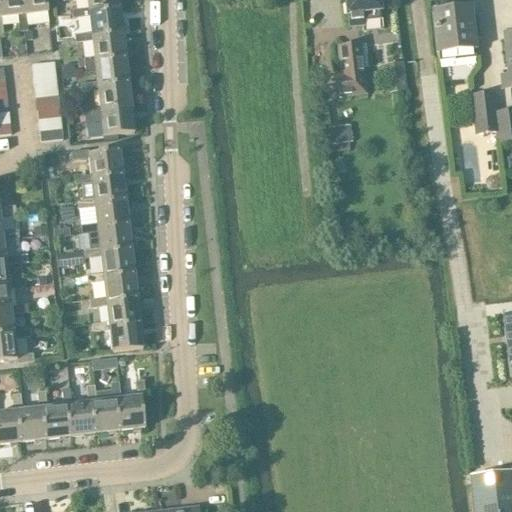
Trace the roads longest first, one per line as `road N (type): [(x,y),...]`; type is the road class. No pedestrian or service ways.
road 1 (residential): [(0,484),(161,465),(178,455),(184,434),(169,129)]
road 2 (unclassified): [(241,511),(196,129),(169,129)]
road 3 (residential): [(169,129),(164,0)]
